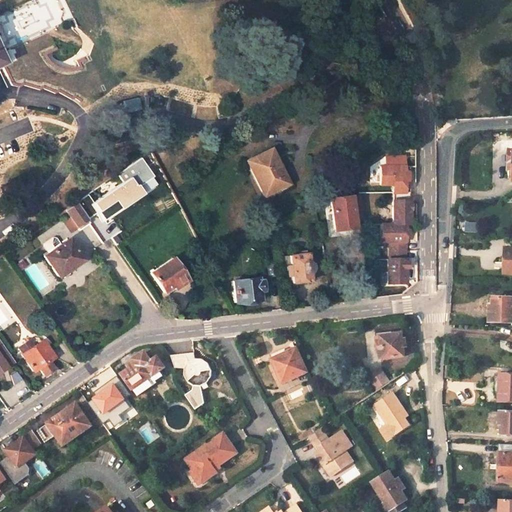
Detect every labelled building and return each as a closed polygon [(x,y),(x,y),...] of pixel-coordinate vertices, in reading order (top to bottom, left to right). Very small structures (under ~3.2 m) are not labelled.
[(81,104),(106,93),(89,54),(76,60),(78,66),(71,68),(68,69),(62,68),(57,66),(52,63),(48,59),(46,54),(57,48),(49,31),(57,27),(57,28),(62,26),(61,25),(63,24),(60,19),(63,11),(56,0),(29,0),(0,13),(0,62),(1,62),(12,85),(20,87),(23,85),(39,90),(42,88),(55,94),(59,92),(71,99),(74,98),(81,104)] [(243,159),(260,194),(288,180),(278,161),(274,163),(267,148),(243,159)] [(86,200),(100,222),(143,194),(137,184),(152,175),(140,157),(112,175),(116,181),(86,200)] [(397,182),(397,165),(373,165),(374,184),(386,183),(387,223),(375,224),(375,241),(384,241),(384,258),(382,259),(383,282),(401,282),(399,223),(404,223),(403,182),(397,182)] [(325,195),(330,231),(354,227),(349,192),(325,195)] [(61,209),(74,229),(85,222),(72,203),(72,201),(61,209)] [(77,258),(63,238),(56,244),(55,242),(47,247),(48,249),(40,255),(54,275),(55,275),(55,276),(58,277),(64,272),(65,272),(65,270),(64,268),(63,268),(77,258)] [(305,261),(304,251),(285,254),(286,264),(283,264),(284,275),(288,274),(289,281),(307,279),(306,270),(308,268),(308,263),(305,261)] [(184,280),(168,257),(146,272),(160,291),(168,285),(171,289),(184,280)] [(265,259),(266,274),(274,273),(272,257),(265,259)] [(254,279),(253,277),(228,280),(231,301),(256,298),(254,289),(258,289),(256,279),(254,279)] [(511,297),(491,297),(490,321),(511,322),(511,297)] [(403,344),(401,328),(372,331),(374,347),(377,347),(378,357),(402,354),(401,345),(403,344)] [(50,356),(39,339),(23,349),(22,347),(19,349),(21,351),(18,353),(30,370),(35,367),(40,374),(50,366),(45,359),(50,356)] [(303,370),(292,347),(268,358),(279,382),(303,370)] [(147,360),(140,351),(130,358),(131,360),(117,370),(134,395),(161,376),(156,368),(160,366),(153,356),(147,360)] [(192,351),(167,352),(172,365),(172,366),(182,367),(182,374),(185,380),(191,384),(198,384),(205,381),(209,375),(209,368),(206,362),(200,358),(192,357),(192,351)] [(5,354),(0,357),(0,382),(4,380),(17,371),(5,354)] [(374,388),(389,382),(384,370),(369,375),(374,388)] [(511,401),(511,375),(500,375),(500,383),(497,383),(496,400),(499,400),(499,401),(511,401)] [(389,390),(371,403),(383,420),(377,425),(383,435),(404,420),(400,414),(396,409),(400,406),(389,390)] [(88,424),(73,402),(37,428),(45,439),(53,433),(60,443),(88,424)] [(511,434),(511,412),(500,412),(499,434),(511,434)] [(310,432),(307,426),(296,434),(299,440),(310,432)] [(343,447),(350,443),(339,428),(327,436),(320,427),(307,436),(314,447),(316,445),(319,450),(315,453),(321,463),(325,460),(333,471),(346,461),(338,450),(343,447)] [(32,448),(39,443),(30,431),(23,436),(32,448)] [(232,451),(220,432),(200,447),(198,445),(189,452),(190,454),(184,457),(184,462),(189,469),(193,476),(202,470),(206,476),(213,470),(210,466),(214,463),(232,451)] [(11,460),(15,466),(33,453),(22,436),(3,449),(5,452),(2,454),(8,462),(11,460)] [(498,483),(511,482),(511,445),(500,445),(498,483)] [(338,450),(346,461),(350,458),(343,447),(338,450)] [(329,473),(333,471),(325,460),(321,463),(329,473)] [(193,484),(206,476),(202,470),(193,476),(189,469),(185,472),(193,484)] [(393,479),(387,469),(369,480),(385,506),(382,508),(383,510),(383,511),(391,511),(403,505),(400,499),(404,497),(399,489),(403,487),(397,477),(393,479)] [(511,511),(511,501),(500,501),(499,511),(511,511)]
